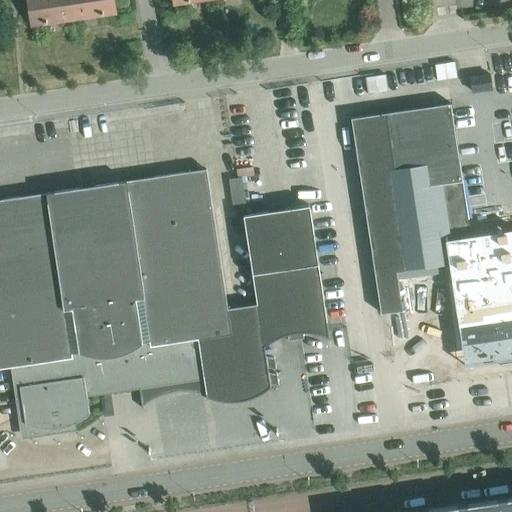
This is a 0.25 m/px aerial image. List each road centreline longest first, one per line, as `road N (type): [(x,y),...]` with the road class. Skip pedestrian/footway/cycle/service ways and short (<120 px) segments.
road 1 (tertiary): [(0,509),(511,430)]
road 2 (unclassified): [(0,110),(511,33)]
road 3 (unknown): [(511,430),(487,140),(489,124),(511,110)]
